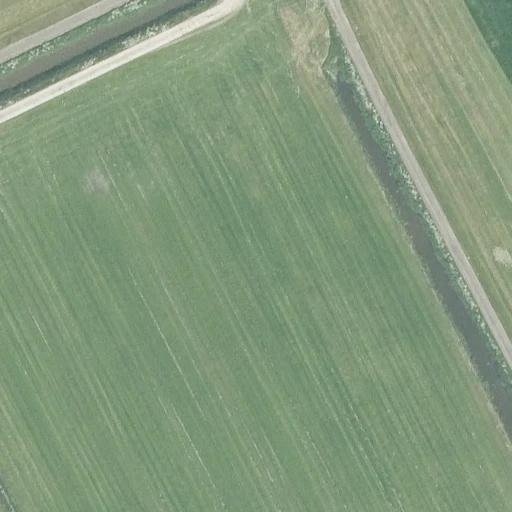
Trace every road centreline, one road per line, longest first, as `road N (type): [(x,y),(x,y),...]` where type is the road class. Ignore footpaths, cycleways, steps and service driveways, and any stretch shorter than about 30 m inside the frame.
road 1 (track): [(511,363),(329,0)]
road 2 (unclassified): [(0,117),(233,0)]
road 3 (track): [(119,0),(0,58)]
